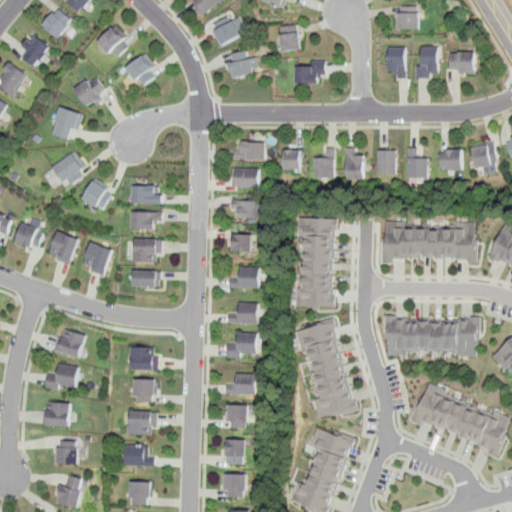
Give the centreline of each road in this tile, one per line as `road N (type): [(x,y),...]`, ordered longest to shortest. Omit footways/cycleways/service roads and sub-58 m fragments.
road 1 (residential): [(202,114),(190,511)]
road 2 (residential): [(511,98),(442,113),(180,116),(153,120),(137,136)]
road 3 (residential): [(359,511),(386,439),(365,323),(366,220)]
road 4 (residential): [(0,275),(119,315),(196,320)]
road 5 (residential): [(38,289),(14,380),(9,474)]
road 6 (residential): [(511,297),(364,289)]
road 7 (residential): [(142,0),(185,49),(202,114)]
